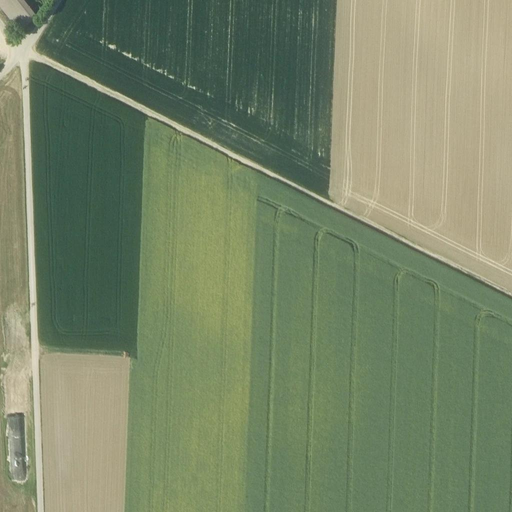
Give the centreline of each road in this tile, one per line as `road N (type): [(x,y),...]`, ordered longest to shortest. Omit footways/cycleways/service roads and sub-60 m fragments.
road 1 (track): [(511,301),(23,51)]
road 2 (track): [(45,511),(23,51)]
